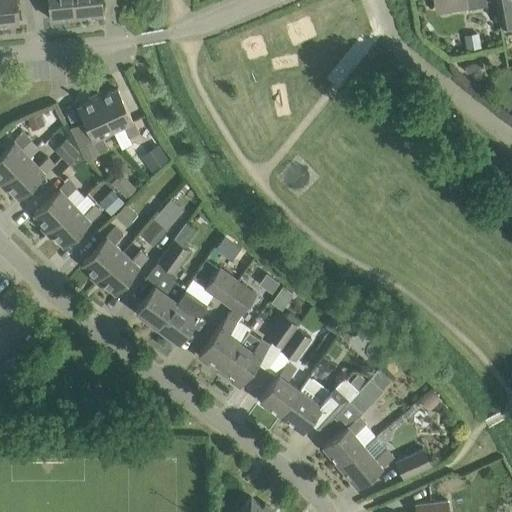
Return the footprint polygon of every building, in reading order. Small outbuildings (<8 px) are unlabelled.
[(0,0),(0,22),(19,21),(17,0),(0,0)] [(47,0),(50,18),(76,15),(74,0),(47,0)] [(101,0),(74,0),(76,15),(103,12),(101,0)] [(466,0),(468,8),(487,4),(486,0),(466,0)] [(511,0),(494,0),(500,26),(511,23),(511,0)] [(103,89),(96,93),(113,130),(124,125),(129,136),(139,132),(118,87),(105,93),(103,89)] [(113,130),(96,93),(89,96),(91,100),(78,106),(93,139),(98,151),(108,147),(102,135),(113,130)] [(48,124),(59,119),(54,108),(43,114),(48,124)] [(26,120),(30,131),(43,126),(39,115),(26,120)] [(0,183),(0,184),(37,149),(29,140),(31,138),(24,131),(0,153),(0,183)] [(53,150),(67,165),(79,154),(64,139),(53,150)] [(93,139),(79,146),(82,154),(87,158),(88,157),(90,161),(96,158),(94,155),(99,152),(98,151),(93,139)] [(138,157),(149,173),(166,161),(155,146),(138,157)] [(37,149),(0,184),(6,189),(9,186),(18,197),(55,163),(48,155),(45,158),(37,149)] [(121,172),(112,181),(125,194),(134,186),(121,172)] [(69,179),(33,213),(43,223),(40,226),(46,231),(75,204),(85,195),(69,179)] [(112,188),(99,201),(111,213),(124,200),(112,188)] [(170,196),(153,216),(167,228),(172,223),(185,209),(170,196)] [(75,204),(46,231),(51,237),(54,234),(64,245),(100,211),(93,203),(83,212),(75,204)] [(113,216),(125,228),(136,215),(124,204),(113,216)] [(149,221),(139,233),(153,244),(167,228),(153,216),(149,221)] [(185,223),(176,234),(187,242),(195,230),(185,223)] [(90,275),(96,281),(123,250),(114,243),(123,233),(115,226),(82,263),(93,272),(90,275)] [(187,242),(176,234),(158,260),(174,272),(190,249),(185,245),(187,242)] [(123,250),(96,281),(102,286),(105,283),(115,292),(148,255),(141,249),(132,258),(123,250)] [(205,286),(223,299),(237,279),(219,266),(205,286)] [(185,287),(163,271),(136,309),(158,325),(185,287)] [(237,279),(223,299),(233,306),(242,312),(256,292),(237,279)] [(185,287),(158,325),(180,340),(207,303),(185,287)] [(233,306),(198,354),(208,361),(210,357),(223,366),(241,341),(242,339),(241,338),(248,329),(250,326),(242,320),(236,320),(242,312),(233,306)] [(268,336),(282,346),(296,326),(298,323),(284,313),(268,336)] [(324,327),(337,337),(347,323),(333,315),(324,327)] [(257,316),(251,327),(267,336),(273,325),(257,316)] [(280,348),(294,358),(311,336),(297,326),(282,346),(280,348)] [(241,341),(223,366),(233,374),(231,377),(240,384),(269,344),(265,341),(266,339),(261,335),(259,337),(248,329),(241,338),(242,339),(241,341)] [(260,398),(282,414),(300,388),(287,379),(296,367),(287,360),(260,398)] [(378,366),(349,399),(362,411),(392,378),(378,366)] [(300,388),(282,414),(304,430),(318,409),(329,420),(367,379),(358,370),(350,379),(345,375),(333,386),(331,385),(328,387),(310,374),(300,388)] [(419,401),(428,412),(441,401),(432,390),(419,401)] [(359,414),(323,444),(340,465),(365,444),(376,435),(359,414)] [(365,444),(340,465),(358,485),(393,455),(386,447),(375,456),(365,444)] [(391,460),(400,478),(428,465),(420,446),(391,460)] [(250,496),(237,511),(275,511),(269,505),(266,509),(250,496)] [(416,502),(416,511),(448,511),(447,499),(416,502)]
